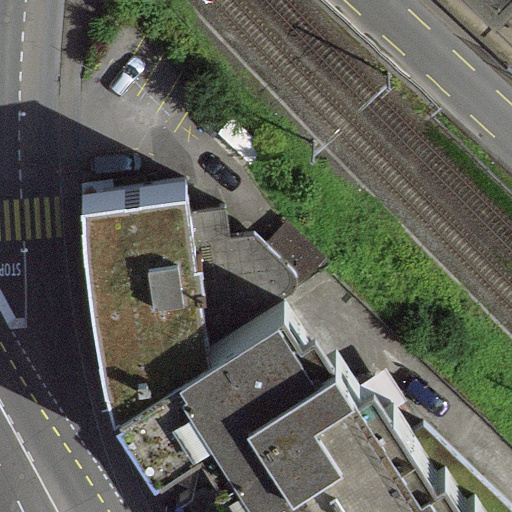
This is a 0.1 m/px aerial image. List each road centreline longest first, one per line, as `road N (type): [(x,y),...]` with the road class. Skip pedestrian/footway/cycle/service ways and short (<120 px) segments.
road 1 (tertiary): [(0,382),(23,315),(26,0)]
road 2 (residential): [(380,0),(511,129)]
road 3 (primary): [(0,394),(66,511)]
